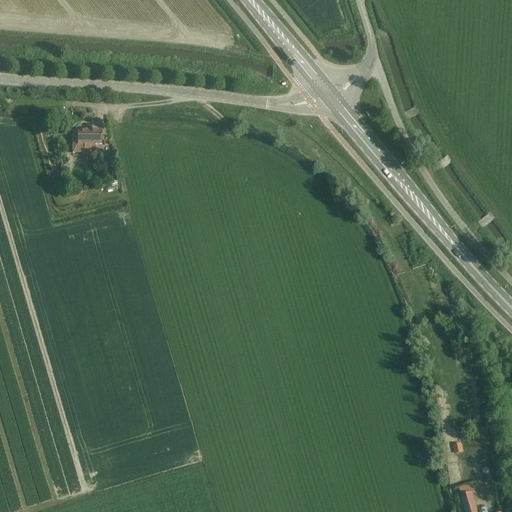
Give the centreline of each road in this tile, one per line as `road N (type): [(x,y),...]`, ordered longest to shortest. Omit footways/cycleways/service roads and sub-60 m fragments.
road 1 (unclassified): [(0,78),(280,105),(326,93)]
road 2 (primary): [(511,306),(326,93)]
road 3 (unclassified): [(511,282),(418,163),(374,53)]
road 4 (primary): [(326,93),(246,0)]
